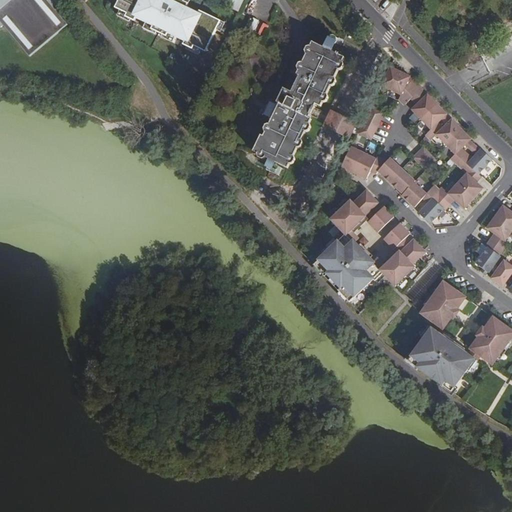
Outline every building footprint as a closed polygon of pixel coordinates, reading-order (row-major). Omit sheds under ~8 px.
[(0,0),(0,27),(3,25),(30,57),(68,25),(55,10),(64,2),(62,0),(0,0)] [(118,0),(114,8),(126,14),(124,17),(134,22),(136,19),(152,26),(151,29),(167,37),(168,34),(184,42),(183,45),(192,50),(194,47),(205,53),(221,21),(199,11),(197,16),(185,10),(188,4),(184,1),(184,0),(118,0)] [(261,135),(253,152),(258,154),(257,154),(258,157),(262,159),(265,158),(266,158),(288,168),(290,164),(290,165),(293,163),(295,160),(294,157),(294,156),(298,148),(301,147),(303,143),(302,140),(306,132),(309,131),(311,127),(310,124),(311,120),(309,118),(316,104),(320,107),(322,102),(323,103),(326,101),(328,98),(327,95),(326,94),(330,86),(331,86),(334,85),(336,81),(335,78),(334,78),(338,70),(339,70),(342,69),(344,65),(343,62),(342,62),(344,58),(330,51),(323,47),(310,41),(302,57),(297,68),(295,74),(300,76),(292,92),(284,88),(269,119),(271,120),(269,124),(266,125),(264,129),(265,132),(266,132),(264,136),(261,135)] [(390,67),(381,86),(391,91),(400,72),(390,67)] [(410,77),(400,72),(391,91),(401,95),(399,100),(406,104),(415,95),(406,86),(410,78),(410,77)] [(413,79),(410,78),(406,86),(415,95),(422,88),(413,79)] [(428,94),(412,110),(421,120),(437,105),(428,94)] [(437,105),(421,120),(431,130),(438,123),(447,115),(437,105)] [(390,116),(371,106),(368,113),(387,123),(390,116)] [(387,123),(368,113),(365,120),(384,129),(387,123)] [(334,115),(328,126),(333,129),(344,134),(346,135),(352,124),(350,123),(339,117),(334,115)] [(384,129),(365,120),(361,127),(381,136),(384,129)] [(462,130),(452,120),(443,129),(438,123),(431,130),(425,136),(431,141),(436,135),(446,145),(462,130)] [(381,136),(361,127),(358,134),(377,143),(381,136)] [(462,130),(446,145),(455,155),(450,159),(455,163),(457,165),(467,154),(462,149),(472,140),(462,130)] [(351,147),(342,167),(354,173),(364,153),(351,147)] [(424,148),(419,153),(431,165),(436,160),(434,158),(424,148)] [(467,154),(457,165),(462,170),(467,165),(479,175),(493,161),(481,150),(473,159),(467,154)] [(377,159),(364,153),(354,173),(367,179),(370,171),(377,159)] [(419,153),(413,158),(414,158),(425,170),(431,165),(419,153)] [(377,159),(370,171),(376,174),(378,172),(390,183),(403,170),(390,158),(387,162),(378,157),(377,159)] [(467,165),(462,170),(467,174),(458,184),(474,199),(483,189),(477,183),(482,178),(479,175),(467,165)] [(403,170),(390,183),(403,195),(414,182),(415,181),(403,170)] [(403,195),(402,196),(415,208),(423,199),(428,204),(428,203),(433,199),(433,198),(437,193),(440,190),(434,186),(427,194),(414,182),(403,195)] [(440,190),(437,193),(450,205),(455,200),(465,209),(474,199),(458,184),(448,194),(442,188),(440,190)] [(378,233),(394,217),(384,207),(381,211),(376,206),(379,203),(367,191),(366,191),(353,204),(351,201),(331,220),(344,233),(346,236),(365,218),(368,221),(368,219),(370,221),(368,223),(378,233)] [(433,199),(428,203),(428,204),(420,213),(419,214),(431,224),(444,210),(445,211),(450,205),(437,193),(433,198),(433,199)] [(503,206),(495,217),(511,229),(511,211),(511,212),(503,206)] [(511,229),(495,217),(487,229),(494,234),(490,240),(504,250),(508,243),(505,241),(511,231),(511,229)] [(410,234),(401,224),(384,239),(394,250),(396,248),(397,250),(399,253),(380,271),(396,287),(416,268),(413,265),(426,252),(414,240),(411,243),(407,238),(410,234)] [(338,242),(314,265),(343,296),(345,298),(350,302),(373,280),(375,282),(380,277),(374,271),(377,268),(370,261),(371,260),(367,255),(364,258),(359,252),(362,250),(357,245),(356,246),(346,236),(344,233),(336,240),(338,242)] [(504,250),(490,240),(486,246),(488,248),(476,264),(483,269),(488,272),(489,273),(501,257),(499,255),(504,250)] [(493,276),(491,278),(503,286),(511,273),(511,265),(504,260),(493,276)] [(443,282),(421,315),(433,323),(442,329),(443,330),(452,318),(454,320),(460,311),(458,310),(466,298),(443,282)] [(479,337),(471,349),(473,350),(481,356),(494,364),(511,337),(511,329),(493,317),(485,329),(483,327),(477,336),(479,337)] [(433,323),(430,328),(438,334),(442,329),(433,323)] [(425,340),(410,362),(453,393),(469,370),(471,372),(479,361),(478,361),(470,355),(465,352),(466,350),(458,344),(456,347),(451,343),(453,340),(445,335),(443,337),(438,334),(430,328),(422,338),(425,340)] [(473,350),(470,355),(478,361),(481,356),(473,350)]
